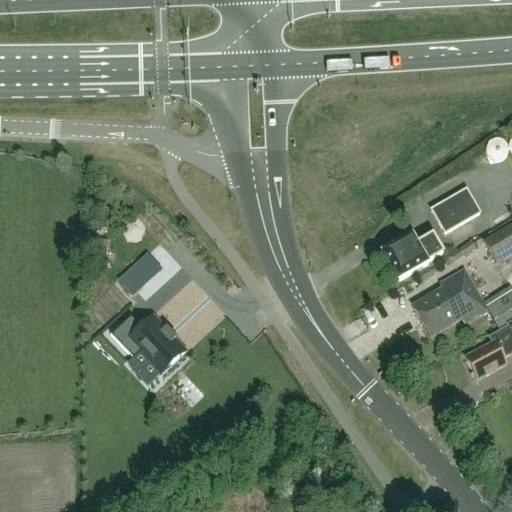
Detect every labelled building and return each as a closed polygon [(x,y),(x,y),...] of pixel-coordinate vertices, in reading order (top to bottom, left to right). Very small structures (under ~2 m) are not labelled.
[(445,234),(480,214),(466,191),(431,211),(445,234)] [(511,224),(481,242),(498,266),(511,257),(511,224)] [(381,255),(398,283),(429,265),(428,264),(443,255),(433,237),(417,246),(412,237),(381,255)] [(486,310),(483,304),(464,273),(440,287),(442,291),(411,310),(429,339),(458,321),(461,326),(485,311),(486,310)] [(133,299),(143,290),(128,274),(118,283),(133,299)] [(511,295),(508,289),(483,304),(486,310),(485,311),(493,322),(511,311),(511,295)] [(140,356),(160,377),(184,355),(174,343),(176,341),(166,330),(163,332),(152,320),(142,331),(131,319),(110,338),(133,362),(140,356)] [(465,359),(477,382),(506,366),(502,359),(511,354),(511,324),(508,326),(509,328),(490,339),(493,344),(465,359)]
